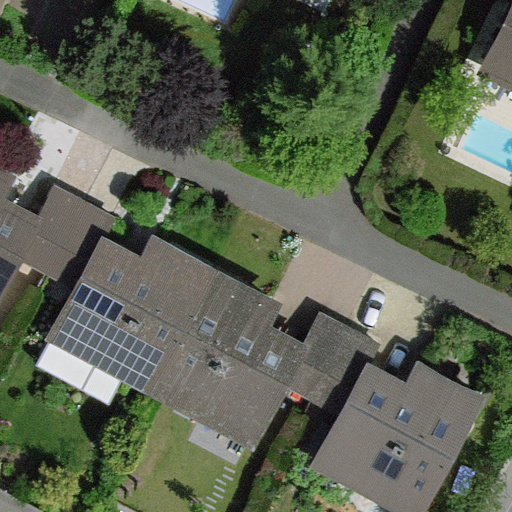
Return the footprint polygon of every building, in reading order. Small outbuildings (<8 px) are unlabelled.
[(308,0),(326,8),(329,0),(308,0)] [(511,10),(488,63),(511,74),(511,10)] [(0,286),(17,254),(33,223),(0,205),(0,188),(8,173),(0,169),(0,286)] [(48,270),(80,286),(101,245),(117,212),(55,180),(33,223),(17,254),(48,270)] [(162,371),(215,270),(156,239),(143,266),(101,245),(80,286),(57,329),(127,366),(132,357),(162,371)] [(291,365),(299,350),(259,329),(273,301),(215,270),(162,371),(188,386),(183,396),(255,433),(291,365)] [(319,313),(299,350),(291,365),(322,381),(348,328),(319,313)] [(322,381),(352,396),(367,370),(380,344),(348,328),(322,381)] [(396,483),(426,498),(480,395),(421,365),(406,392),(367,370),(352,396),(322,454),(391,492),(396,483)]
